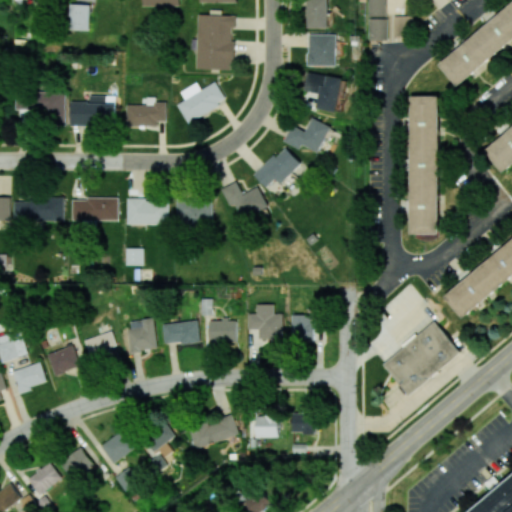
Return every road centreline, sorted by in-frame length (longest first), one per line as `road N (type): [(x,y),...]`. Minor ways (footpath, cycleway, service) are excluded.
road 1 (residential): [(0,446),(87,405),(164,385),(349,375)]
road 2 (residential): [(511,85),(469,129),(473,168),(493,199),(380,291),(349,299)]
road 3 (residential): [(483,0),(399,78),(396,278)]
road 4 (residential): [(0,161),(199,160),(246,130),(270,86)]
road 5 (secondary): [(325,511),(511,356)]
road 6 (residential): [(362,481),(349,447),(349,299)]
